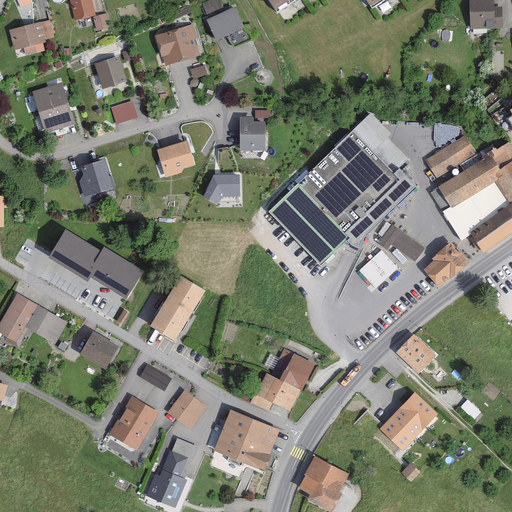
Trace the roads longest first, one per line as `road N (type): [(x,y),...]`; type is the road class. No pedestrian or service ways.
road 1 (residential): [(304,437),(0,264)]
road 2 (tertiary): [(511,246),(388,340),(304,437)]
road 3 (residential): [(0,142),(50,158),(216,112)]
